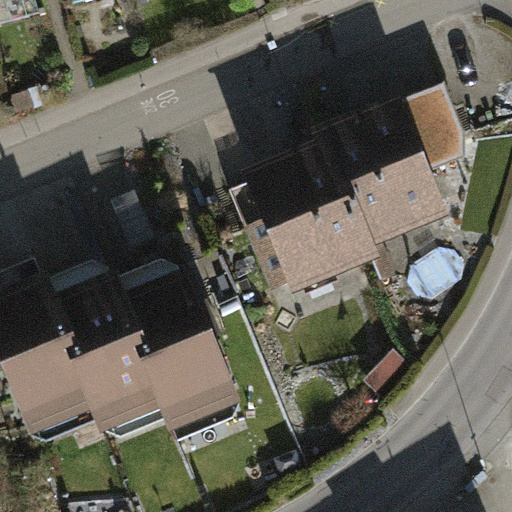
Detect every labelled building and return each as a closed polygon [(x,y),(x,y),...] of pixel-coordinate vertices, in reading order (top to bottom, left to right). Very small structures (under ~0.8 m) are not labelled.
[(397,108),(330,137),(336,149),(375,244),(445,219),(397,108)] [(336,149),(251,184),(294,289),(379,253),(375,244),(336,149)] [(242,408),(182,244),(123,267),(172,390),(162,394),(179,436),(242,408)] [(123,267),(114,245),(54,270),(76,323),(101,389),(92,393),(102,421),(162,394),(172,390),(123,267)] [(44,246),(0,264),(0,352),(29,423),(92,393),(101,389),(76,323),(54,270),(44,246)]
